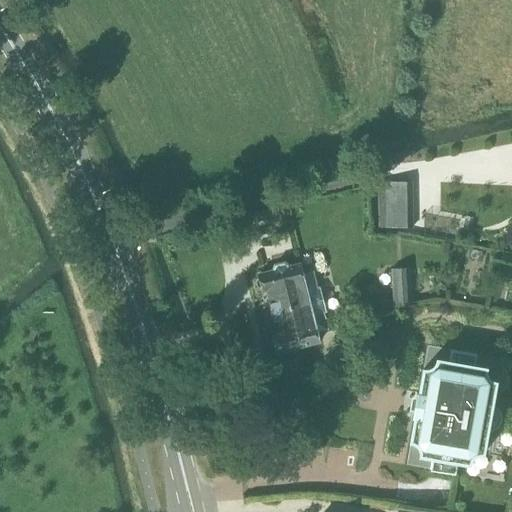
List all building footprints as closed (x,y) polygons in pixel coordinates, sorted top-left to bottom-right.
[(412,227),(411,198),(411,177),(387,177),(388,227),(412,227)] [(272,312),(310,303),(307,291),(317,289),(313,275),(318,274),(313,256),(299,259),(300,264),(259,274),(260,276),(256,281),(257,287),(263,289),(263,291),(267,290),(272,312)] [(409,268),(392,269),(393,303),(411,302),(409,268)] [(310,303),(272,312),(278,334),(274,335),(275,337),(271,341),(272,348),(278,350),(278,352),(319,342),(318,338),(328,336),(323,317),(314,319),(310,303)] [(486,367),(474,365),(476,353),(451,349),(449,361),(437,359),(437,361),(436,363),(434,365),(434,366),(433,367),(430,368),(428,369),(427,369),(423,369),(419,393),(417,392),(413,417),(415,418),(411,441),(412,442),(413,442),(415,443),(417,444),(418,446),(420,448),(420,450),(421,453),(420,455),(432,457),(430,469),(455,474),(457,462),(469,464),(470,459),(471,458),(472,457),(473,456),(476,455),(479,454),(481,454),(483,455),(487,431),(489,430),(491,430),(493,430),(494,429),(496,428),(497,427),(500,424),(500,423),(501,419),(502,417),(501,413),(499,410),(498,408),(497,407),(494,405),(491,404),(495,381),(494,380),(492,379),(491,379),(489,378),(488,377),(487,375),(487,374),(486,373),(486,372),(485,370),(486,368),(486,367)]
